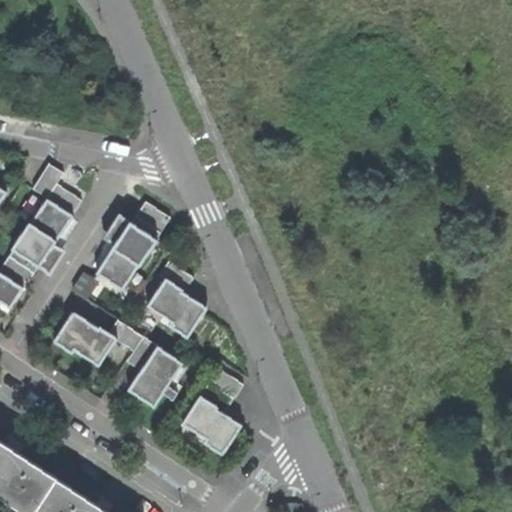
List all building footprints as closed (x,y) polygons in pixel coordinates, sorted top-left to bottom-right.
[(86,189),(50,165),(33,191),(47,200),(14,249),(41,267),(56,277),(72,252),(63,246),(74,229),(81,219),(75,215),(85,200),(81,198),(86,189)] [(0,208),(10,192),(0,186),(0,208)] [(173,220),(147,203),(136,221),(125,214),(116,227),(107,241),(113,245),(96,272),(128,293),(145,266),(150,269),(167,242),(161,238),(173,220)] [(1,270),(0,268),(0,303),(15,314),(31,290),(27,287),(41,267),(14,249),(1,270)] [(196,280),(169,262),(158,278),(163,281),(147,306),(195,338),(213,310),(199,300),(187,293),(196,280)] [(188,364),(118,321),(111,332),(75,310),(57,340),(106,370),(110,364),(114,356),(140,372),(128,392),(159,411),(174,387),(188,364)] [(244,385),(213,366),(179,423),(210,442),(207,447),(228,460),(248,427),(235,420),(226,414),(244,385)] [(0,498),(19,511),(29,511),(53,479),(14,452),(19,445),(14,441),(8,437),(3,444),(0,441),(0,498)] [(29,511),(101,511),(106,505),(101,501),(95,498),(91,504),(53,479),(29,511)]
